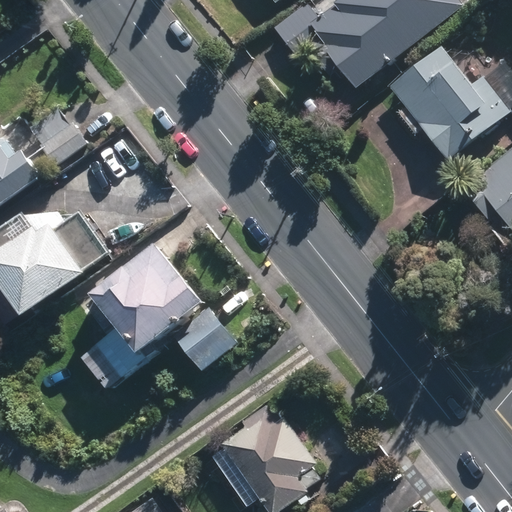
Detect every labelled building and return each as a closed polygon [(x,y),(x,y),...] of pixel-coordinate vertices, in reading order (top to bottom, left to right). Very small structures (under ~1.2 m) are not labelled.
[(313,2),(279,29),(307,63),(317,54),(336,77),(347,68),(364,90),(471,5),(466,0),(344,0),(324,16),(313,2)] [(449,46),(396,86),(412,106),(402,114),(421,138),(431,130),(456,162),(511,118),(511,62),(511,61),(480,85),(449,46)] [(36,130),(61,165),(93,143),(69,107),(36,130)] [(0,212),(51,177),(32,150),(23,156),(2,126),(0,127),(0,212)] [(511,154),(453,203),(472,226),(487,214),(511,244),(511,154)] [(0,236),(0,263),(38,316),(99,273),(96,269),(119,253),(87,208),(49,235),(33,213),(0,236)] [(90,355),(116,389),(159,357),(154,351),(218,302),(171,242),(90,304),(115,336),(90,355)] [(218,306),(181,336),(211,372),(247,342),(218,306)] [(328,464),(291,414),(272,428),(264,416),(217,451),(258,507),(264,502),(270,511),(297,511),(294,508),(316,492),(314,489),(328,479),(320,469),(328,464)] [(169,511),(156,495),(133,511),(169,511)] [(0,511),(13,511),(11,508),(7,511),(0,501),(0,511)]
